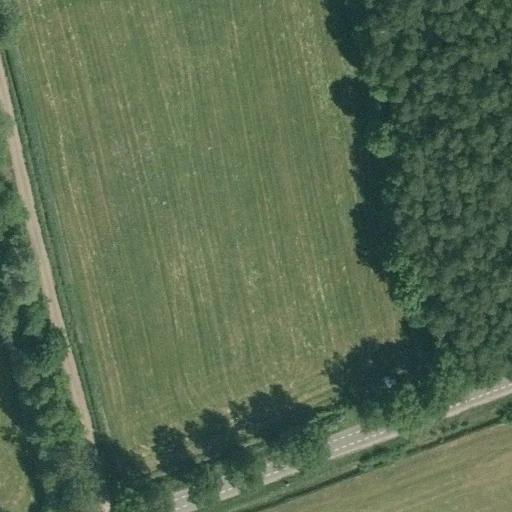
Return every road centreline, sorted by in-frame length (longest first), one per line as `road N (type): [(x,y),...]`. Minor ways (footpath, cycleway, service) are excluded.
road 1 (track): [(100,511),(0,108)]
road 2 (tertiary): [(156,511),(511,379)]
